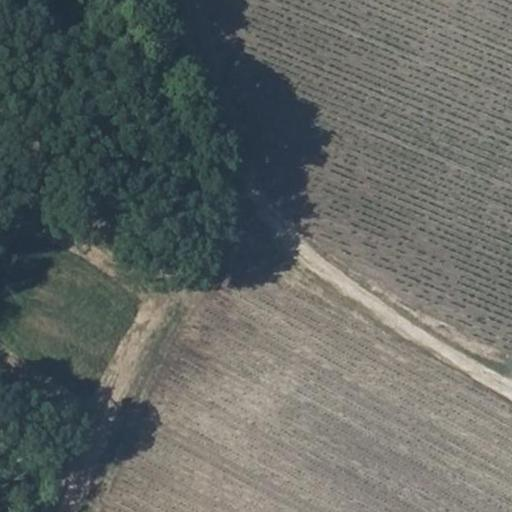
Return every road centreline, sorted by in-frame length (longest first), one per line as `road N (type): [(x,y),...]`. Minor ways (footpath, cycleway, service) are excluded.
road 1 (track): [(211,90),(254,220),(360,305),(511,398)]
road 2 (track): [(62,511),(91,489),(117,398),(241,181)]
